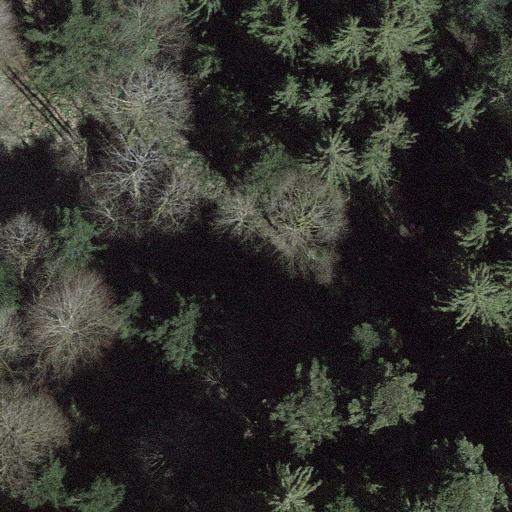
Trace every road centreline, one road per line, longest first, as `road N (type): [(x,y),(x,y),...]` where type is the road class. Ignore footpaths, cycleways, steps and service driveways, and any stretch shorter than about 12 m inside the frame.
road 1 (track): [(324,511),(333,477),(407,350),(453,0)]
road 2 (track): [(423,232),(349,277),(170,270),(0,222)]
